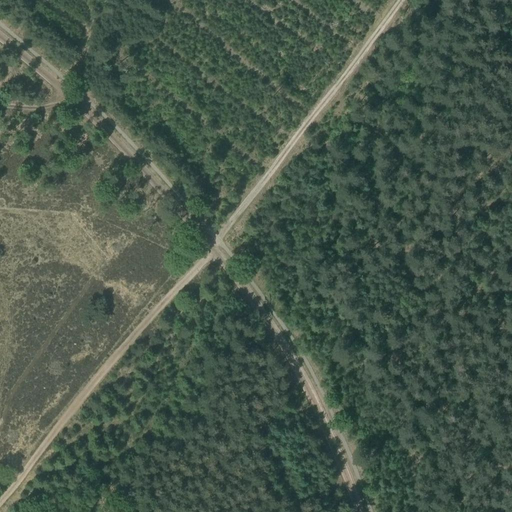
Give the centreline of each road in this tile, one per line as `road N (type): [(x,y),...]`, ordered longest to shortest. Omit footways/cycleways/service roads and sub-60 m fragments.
road 1 (track): [(0,37),(73,100),(235,270),(319,411),(360,511)]
road 2 (track): [(0,506),(212,248)]
road 3 (track): [(399,0),(217,240)]
